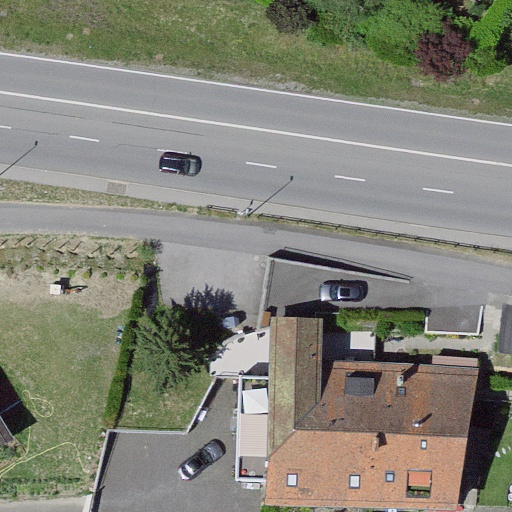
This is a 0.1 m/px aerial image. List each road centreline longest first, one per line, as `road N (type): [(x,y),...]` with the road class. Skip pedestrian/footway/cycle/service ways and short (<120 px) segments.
road 1 (secondary): [(511,189),(0,115)]
road 2 (residential): [(0,225),(258,243),(511,283)]
